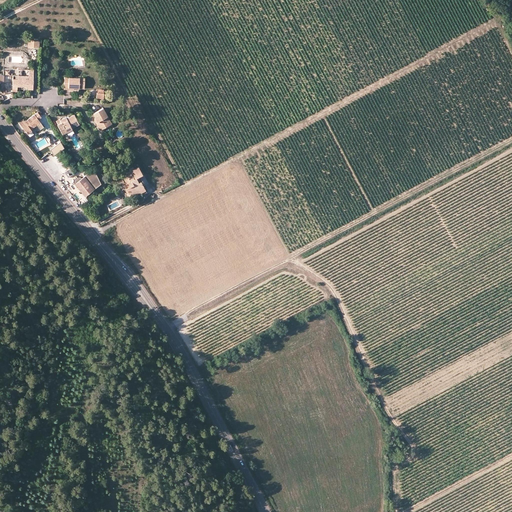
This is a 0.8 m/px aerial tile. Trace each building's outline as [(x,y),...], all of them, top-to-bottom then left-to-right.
[(18,76),(13,76),(12,92),(17,92),(17,86),(27,86),(27,89),(32,89),(33,76),(18,76)] [(69,87),(74,87),(84,88),(85,78),(65,77),(64,89),(69,90),(69,87)] [(105,122),(109,120),(103,108),(93,113),(95,117),(97,121),(95,122),(98,128),(105,124),(105,122)] [(38,119),(41,117),(38,112),(25,121),(26,122),(21,126),(27,134),(32,131),(31,129),(37,125),(41,131),(45,128),(38,119)] [(66,131),(71,129),(71,127),(78,123),(74,115),(69,117),(66,119),(65,117),(60,120),(60,119),(56,121),(58,125),(57,125),(62,133),(66,131)] [(100,130),(111,124),(109,120),(105,122),(105,124),(98,128),(100,130)] [(53,155),(63,148),(59,144),(50,151),(53,155)] [(94,166),(83,175),(91,184),(89,185),(92,189),(100,182),(94,166)] [(69,177),(75,172),(71,167),(65,171),(66,173),(69,177)] [(139,190),(144,187),(141,182),(143,181),(140,175),(142,174),(138,167),(134,169),(133,167),(129,169),(130,171),(126,173),(127,176),(123,178),(126,183),(128,187),(126,188),(128,193),(130,192),(138,188),(139,190)] [(77,176),(76,175),(75,176),(78,180),(73,182),(75,184),(76,183),(85,195),(92,189),(89,185),(83,177),(82,179),(81,177),(79,175),(77,176)] [(82,179),(83,177),(89,185),(91,184),(83,175),(81,177),(82,179)] [(142,194),(146,192),(144,187),(139,190),(138,188),(130,192),(131,196),(140,191),(142,194)] [(97,214),(101,211),(98,205),(93,208),(97,214)]
